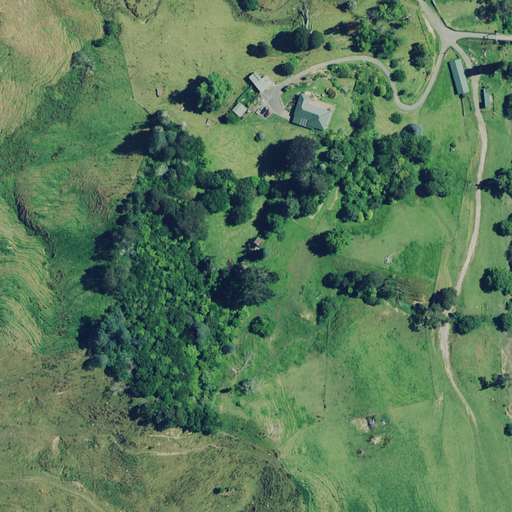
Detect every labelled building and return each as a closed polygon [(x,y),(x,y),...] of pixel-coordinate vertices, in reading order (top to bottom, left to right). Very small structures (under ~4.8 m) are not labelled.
[(460,60),(448,63),(457,95),(468,92),(460,60)] [(262,80),(256,72),(248,78),(260,94),(273,84),(266,76),(262,80)] [(163,87),(156,88),(157,98),(165,97),(163,87)] [(488,96),(488,90),(483,91),(484,108),(492,107),(491,96),(488,96)] [(310,97),(300,94),(291,123),(316,130),(318,123),(320,124),(324,110),(307,105),(310,97)] [(247,110),(239,103),(232,111),(240,118),(247,110)] [(257,235),(252,243),(259,248),(264,240),(257,235)]
